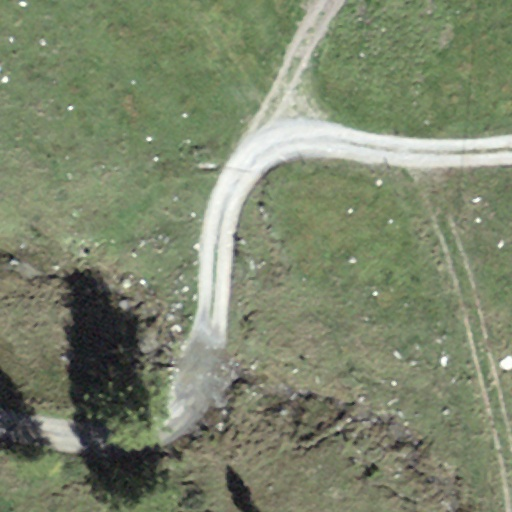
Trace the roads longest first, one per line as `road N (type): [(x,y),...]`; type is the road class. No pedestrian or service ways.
road 1 (track): [(0,426),(147,429),(187,399),(206,348),(230,197),(241,174),(283,143),(416,153),(511,149)]
road 2 (track): [(416,153),(465,288),(507,511)]
road 3 (track): [(283,143),(305,46),(330,0)]
